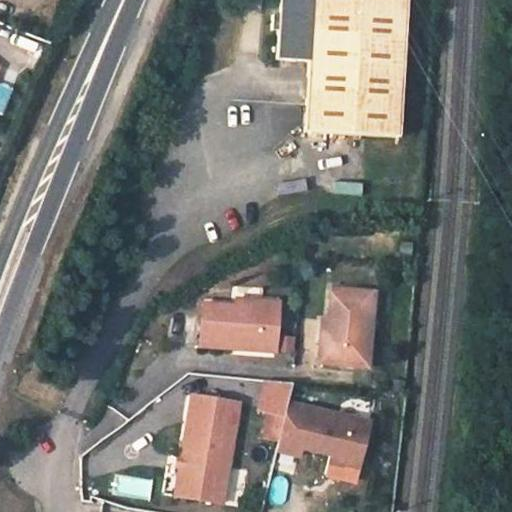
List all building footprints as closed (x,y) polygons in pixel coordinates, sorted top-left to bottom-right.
[(276,0),(275,24),(266,24),(264,41),(274,42),(273,67),(305,70),(298,140),(395,144),(403,0),(276,0)] [(317,345),(315,364),(364,369),(372,293),(329,289),(326,321),(323,346),(317,345)] [(233,302),(232,308),(258,311),(259,304),(233,302)] [(232,308),(200,305),(196,347),(271,354),(272,342),(275,306),(259,304),(258,311),(232,308)] [(320,320),(317,345),(323,346),(326,321),(320,320)] [(280,337),(281,356),(295,355),(294,336),(280,337)] [(187,463),(181,500),(220,506),(236,405),(191,398),(181,462),(187,463)] [(366,422),(284,405),(274,452),(297,457),(298,450),(358,462),(366,422)] [(174,499),(181,500),(187,463),(181,462),(176,461),(175,470),(179,471),(174,499)] [(118,477),(118,496),(151,496),(151,477),(118,477)]
